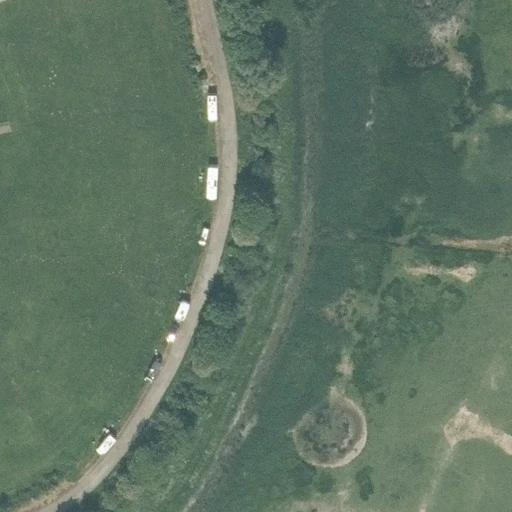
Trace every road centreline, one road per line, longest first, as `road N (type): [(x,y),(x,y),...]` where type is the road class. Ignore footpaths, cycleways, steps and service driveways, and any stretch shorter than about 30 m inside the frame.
road 1 (track): [(0,100),(215,64)]
road 2 (track): [(0,341),(70,465)]
